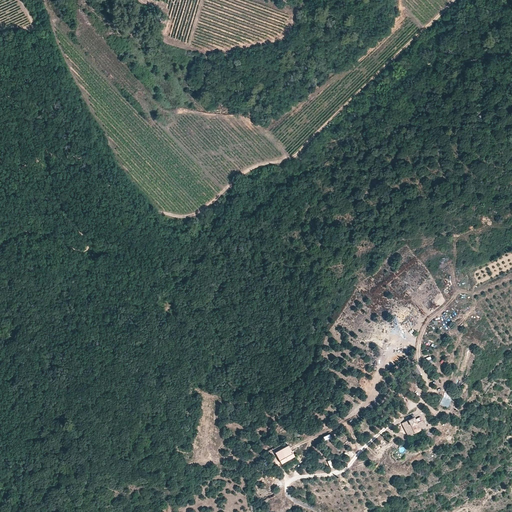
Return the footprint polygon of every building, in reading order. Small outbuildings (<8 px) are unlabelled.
[(401,369),(398,364),(393,367),(396,372),(401,369)] [(421,374),(416,365),(412,368),(417,376),(421,374)] [(448,407),(451,400),(443,397),(439,404),(448,407)] [(426,427),(422,420),(420,421),(417,423),(415,419),(414,417),(402,423),(408,436),(426,427)] [(296,458),(289,445),(276,453),(282,465),(296,458)]
